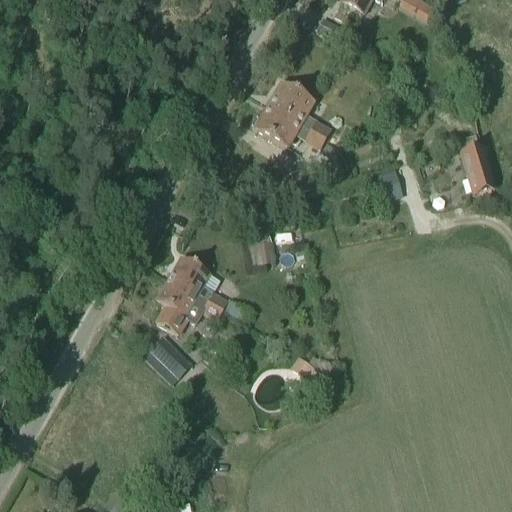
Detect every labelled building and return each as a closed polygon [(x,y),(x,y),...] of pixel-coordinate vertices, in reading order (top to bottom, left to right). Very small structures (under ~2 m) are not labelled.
[(344,0),(340,8),(362,20),(372,3),(380,7),(383,0),(395,0),(402,4),(404,0),(344,0)] [(338,48),(344,33),(322,23),(316,37),(338,48)] [(300,130),(309,113),(313,107),(281,89),(268,111),(300,130)] [(286,154),(300,130),(268,111),(254,136),(286,154)] [(393,119),(383,120),(384,134),(395,133),(393,119)] [(316,127),(310,136),(325,145),(331,135),(316,127)] [(325,145),(310,136),(304,146),(319,155),(325,145)] [(326,148),(322,155),(330,160),(334,153),(326,148)] [(472,200),(494,194),(482,154),(460,160),(472,200)] [(295,201),(309,196),(301,175),(286,180),(287,182),(264,192),(271,209),(294,200),(295,201)] [(258,270),(274,267),(270,248),(254,251),(258,270)] [(181,264),(169,285),(195,301),(222,316),(243,328),(250,316),(229,304),(227,307),(213,299),(220,287),(181,264)] [(216,326),(222,316),(195,301),(169,285),(156,307),(165,312),(155,328),(176,340),(186,324),(194,329),(201,317),(216,326)] [(176,382),(189,369),(163,343),(149,356),(176,382)] [(326,378),(330,371),(313,360),(309,368),(326,378)] [(318,376),(297,361),(289,373),(306,385),(309,381),(313,383),(318,376)] [(132,511),(134,509),(128,506),(129,504),(116,497),(107,511),(132,511)]
